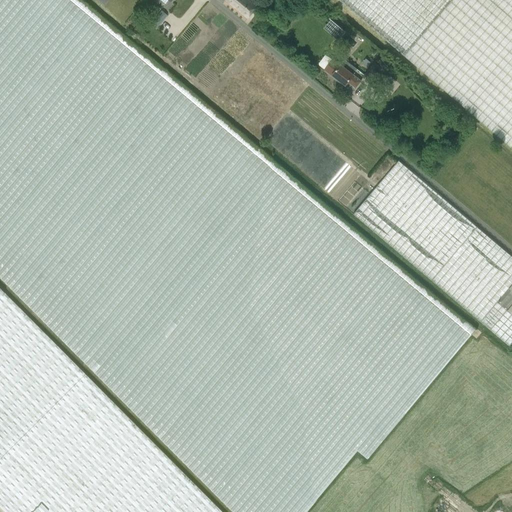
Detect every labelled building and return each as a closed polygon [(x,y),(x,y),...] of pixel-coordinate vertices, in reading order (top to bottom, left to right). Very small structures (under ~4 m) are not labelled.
[(252,0),(228,0),(226,3),(245,17),(256,3),(252,0)] [(511,0),(339,0),(511,149),(511,0)] [(331,19),(324,28),(339,41),(346,32),(331,19)] [(344,59),(340,65),(334,60),(326,69),(345,85),(347,82),(355,88),(361,81),(353,75),(354,74),(353,74),(356,70),(344,59)] [(382,68),(374,62),(364,75),(372,81),(382,68)] [(511,256),(473,223),(399,161),(354,214),(425,275),(510,346),(511,343),(511,256)] [(0,506),(5,511),(221,511),(190,480),(111,400),(31,319),(0,288),(0,506)]
